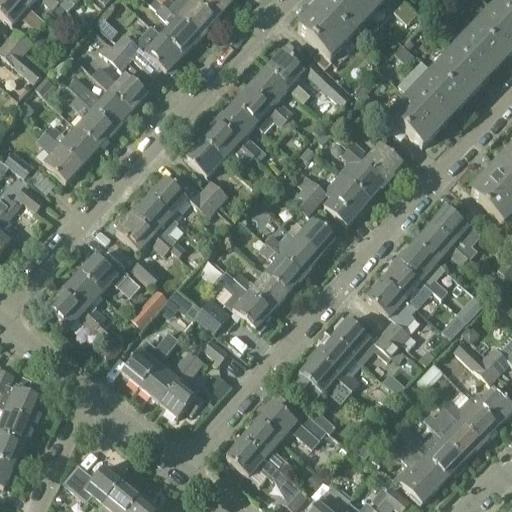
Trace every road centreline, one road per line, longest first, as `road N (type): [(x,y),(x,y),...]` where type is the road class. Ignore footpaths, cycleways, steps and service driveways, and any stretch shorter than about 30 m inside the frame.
road 1 (residential): [(182,464),(511,97)]
road 2 (residential): [(284,0),(2,312)]
road 3 (residential): [(39,511),(89,388)]
road 4 (residential): [(182,464),(89,388)]
